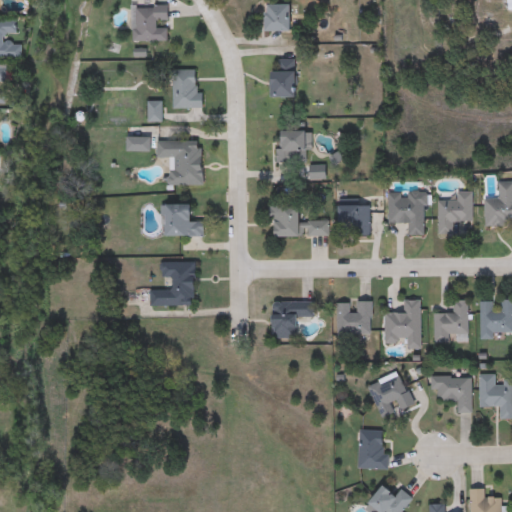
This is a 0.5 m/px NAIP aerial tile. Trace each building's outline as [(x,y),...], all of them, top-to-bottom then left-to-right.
[(168,6),(169,23),(159,23),(159,28),(168,28),(168,42),(135,42),(134,7),(168,6)] [(291,33),(267,33),(267,6),(291,6),(291,33)] [(0,21),(19,22),(19,40),(23,40),(22,60),(0,59),(0,21)] [(273,99),(273,60),(296,60),(296,99),(273,99)] [(0,101),(0,67),(8,68),(7,84),(0,83),(0,92),(6,92),(6,102),(0,101)] [(201,109),(173,109),(173,71),(201,71),(201,109)] [(162,102),(162,122),(149,122),(149,102),(162,102)] [(307,165),(280,165),(280,132),(307,132),(307,165)] [(203,142),(203,186),(172,186),(172,158),(158,158),(158,142),(203,142)] [(511,225),(486,225),(485,200),(499,200),(499,183),(511,182),(511,225)] [(390,224),(389,193),(426,193),(426,236),(409,237),(409,224),(390,224)] [(457,201),(457,193),(473,193),(473,222),(454,222),(454,236),(439,236),(439,201),(457,201)] [(330,236),(302,237),(302,238),(272,238),(271,206),(300,205),(300,222),(329,222),(330,236)] [(191,206),(191,223),(204,223),(204,238),(163,238),(163,206),(191,206)] [(371,206),(371,235),(338,235),(338,206),(371,206)] [(151,307),(151,290),(173,290),(173,281),(162,281),(162,263),(195,263),(195,307),(151,307)] [(511,333),(495,333),(495,340),(481,340),(481,302),(497,302),(497,301),(511,301),(511,333)] [(338,304),(351,304),(351,312),(357,312),(357,302),(372,302),(372,337),(338,337),(338,304)] [(421,350),(407,350),(407,345),(385,345),(385,314),(405,314),(405,302),(421,302),(421,350)] [(469,342),(453,342),(453,343),(434,343),(434,314),(454,314),(454,302),(469,302),(469,342)] [(297,340),(273,339),(273,303),(315,303),(315,318),(298,318),(297,340)] [(415,407),(384,421),(369,387),(401,373),(415,407)] [(511,420),(500,421),(500,408),(480,408),(480,376),(496,376),(497,382),(511,382),(511,420)] [(473,414),(458,414),(458,402),(438,402),(438,391),(432,391),(432,378),(473,378),(473,414)] [(384,431),(383,454),(389,454),(389,470),(359,469),(360,430),(384,431)] [(396,495),(401,490),(414,500),(404,511),(381,511),(370,503),(384,485),(396,495)] [(486,490),(486,498),(503,498),(503,511),(471,511),(471,490),(486,490)]
